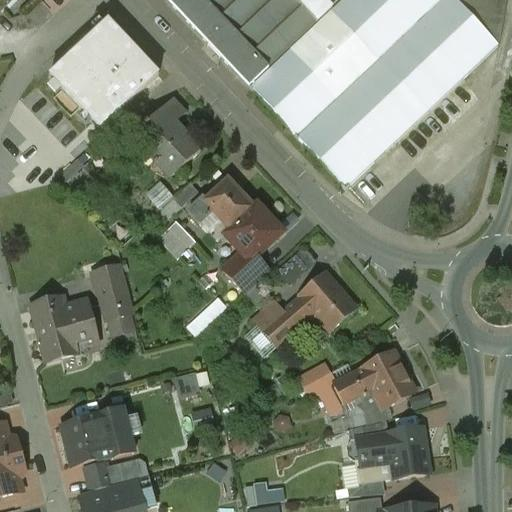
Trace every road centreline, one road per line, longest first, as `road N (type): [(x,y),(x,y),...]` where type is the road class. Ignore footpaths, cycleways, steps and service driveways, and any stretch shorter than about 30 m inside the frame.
road 1 (residential): [(124,0),(346,230),(391,265),(450,282)]
road 2 (residential): [(0,252),(62,511)]
road 3 (secondary): [(494,348),(489,511)]
road 4 (residential): [(89,0),(39,43),(8,85),(0,114)]
